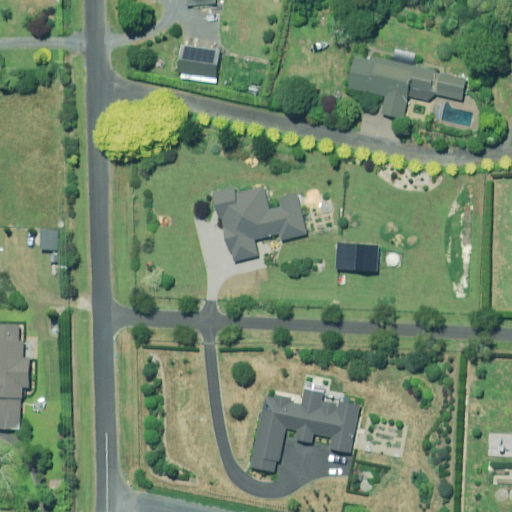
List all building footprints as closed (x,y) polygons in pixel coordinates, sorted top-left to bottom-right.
[(224,51),(185,46),(181,74),(220,79),(224,51)] [(467,96),(471,79),(437,72),(437,69),(412,64),(412,66),(378,59),(377,62),(358,58),(352,90),(389,97),(385,116),(406,120),(409,104),(431,109),(434,95),(464,101),(463,104),(475,106),(476,98),(467,96)] [(273,211),(266,187),(240,194),(238,187),(216,193),(235,262),(261,255),(257,242),(281,236),(283,242),(310,235),(299,195),(283,200),(285,208),(273,211)] [(0,430),(25,431),(26,389),(36,389),(37,361),(26,360),(27,327),(0,326),(0,430)] [(323,395),(305,391),(302,407),(291,405),(288,418),(263,413),(251,470),(277,475),(285,431),(297,433),(296,442),(312,445),(314,437),(332,440),(330,452),(349,456),(359,409),(339,405),(339,407),(321,404),(323,395)]
